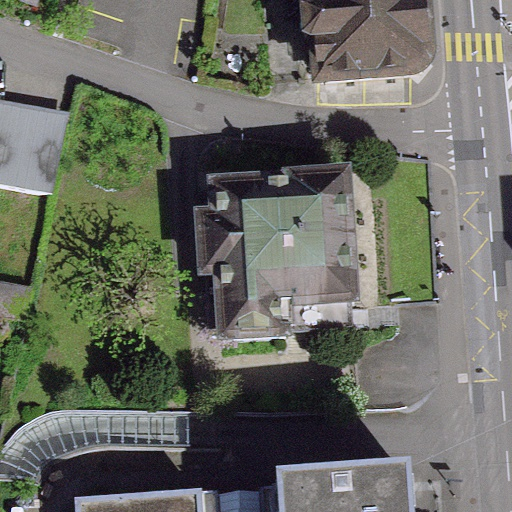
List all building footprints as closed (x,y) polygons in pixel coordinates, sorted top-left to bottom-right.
[(304,50),(313,49),(316,85),(405,78),(420,61),(414,0),(309,0),(311,18),(301,19),(302,35),(304,50)] [(63,127),(0,115),(0,190),(47,200),(63,127)] [(204,341),(217,340),(217,346),(280,342),(279,312),(319,309),(349,308),(341,181),(282,184),(282,188),(208,192),(210,224),(195,225),(204,341)] [(0,289),(0,323),(20,327),(27,295),(0,289)] [(272,498),(196,503),(197,511),(408,511),(406,484),(271,494),(272,498)] [(197,511),(196,503),(196,500),(69,509),(69,511),(197,511)]
